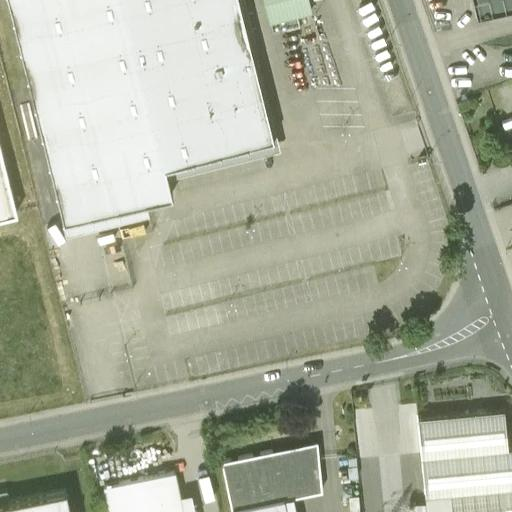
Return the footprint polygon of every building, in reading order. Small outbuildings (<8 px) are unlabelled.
[(7,0),(12,18),(11,18),(11,20),(13,20),(19,46),(18,47),(18,48),(18,49),(20,49),(27,75),(25,76),(25,77),(26,78),(27,78),(34,104),(32,104),(33,106),(34,106),(40,132),(39,133),(40,135),(41,134),(48,161),(47,162),(47,163),(48,163),(55,190),(54,190),(54,192),(55,192),(62,217),(61,217),(61,219),(62,219),(63,221),(65,220),(65,219),(89,213),(89,214),(91,213),(91,212),(116,206),(116,207),(118,207),(118,206),(143,199),(143,200),(145,200),(145,199),(168,193),(169,194),(171,194),(171,192),(173,191),(172,190),(171,190),(164,165),(166,165),(165,163),(190,157),(191,158),(192,158),(192,157),(218,150),(218,151),(220,151),(220,150),(245,143),(245,145),(247,144),(247,143),(263,139),(244,65),(254,62),(252,51),(253,51),(252,48),(251,49),(245,26),(246,26),(246,23),(245,23),(238,0),(7,0)] [(511,0),(473,0),(477,15),(511,6),(511,0)] [(0,215),(19,211),(0,136),(0,215)] [(511,511),(511,446),(507,447),(503,409),(417,417),(425,511),(511,511)] [(273,450),(221,460),(231,508),(283,497),(283,498),(321,490),(317,441),(302,444),(301,443),(272,449),(273,450)] [(182,511),(174,470),(104,484),(109,511),(182,511)] [(70,511),(66,488),(0,502),(0,511),(70,511)] [(283,497),(231,508),(231,511),(285,511),(283,498),(283,497)]
